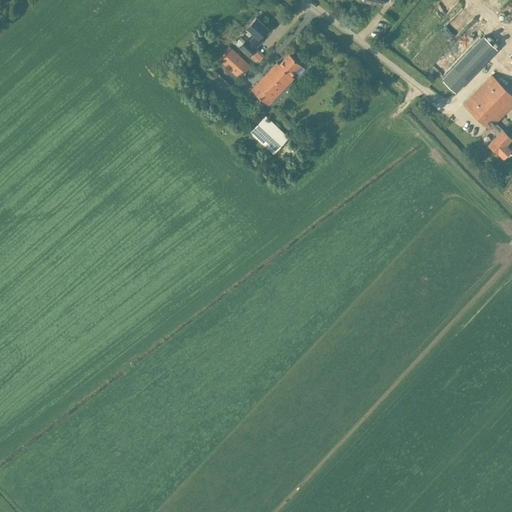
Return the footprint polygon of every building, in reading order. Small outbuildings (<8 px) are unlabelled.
[(440,0),(437,4),(446,14),(460,1),(459,0),(440,0)] [(250,40),(247,38),(239,46),(257,64),(265,56),(256,47),(263,39),(265,41),(272,33),(267,29),(268,28),(256,17),(247,27),(255,35),(250,40)] [(496,48),(483,36),(441,79),(454,92),(496,48)] [(251,66),(229,46),(218,58),(239,79),(251,66)] [(301,64),(289,53),(279,64),(277,62),(251,89),(268,105),(294,77),(291,75),(301,64)] [(490,129),(497,136),(488,144),(498,153),(499,151),(504,157),(511,149),(506,144),(511,137),(503,129),(502,129),(496,123),(511,106),(511,94),(491,74),(462,104),(490,129)] [(288,136),(266,116),(250,133),(273,153),(288,136)]
